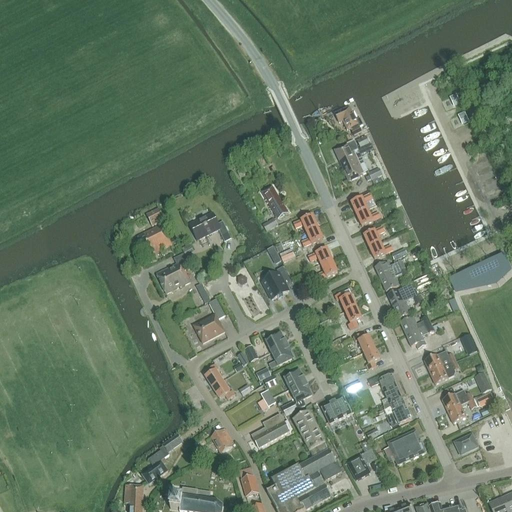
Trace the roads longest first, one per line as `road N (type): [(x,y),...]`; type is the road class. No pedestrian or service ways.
road 1 (tertiary): [(359,274),(261,62),(207,0)]
road 2 (tertiary): [(455,485),(359,274)]
road 3 (residential): [(268,511),(256,472),(189,366)]
road 4 (residential): [(248,334),(359,274)]
